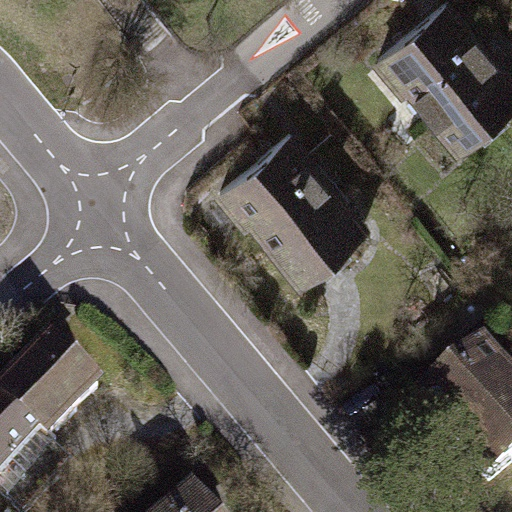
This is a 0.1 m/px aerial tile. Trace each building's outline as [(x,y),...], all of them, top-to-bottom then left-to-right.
[(511,106),(511,85),(444,4),(371,64),(449,158),(511,106)] [(385,231),(307,134),(227,198),(305,295),(385,231)] [(511,359),(494,340),(418,410),(467,463),(491,440),(511,462),(511,359)] [(115,399),(59,344),(0,403),(0,492),(20,511),(33,511),(76,469),(60,454),(115,399)] [(220,511),(203,494),(184,511),(220,511)]
